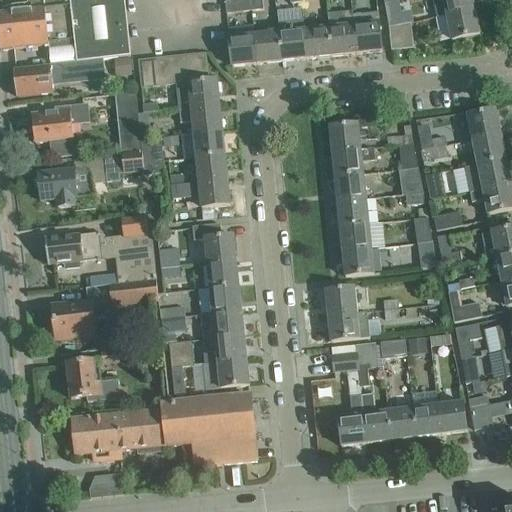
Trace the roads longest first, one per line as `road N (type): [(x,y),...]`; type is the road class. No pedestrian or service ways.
road 1 (residential): [(297,499),(260,142),(268,113),(311,92),(511,71)]
road 2 (residential): [(327,495),(511,477)]
road 3 (tertiary): [(14,511),(0,372)]
